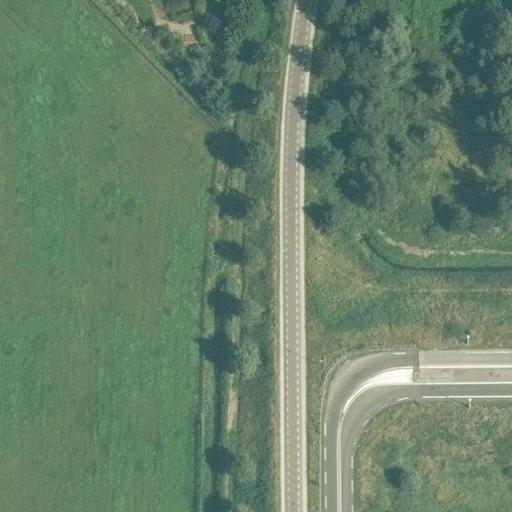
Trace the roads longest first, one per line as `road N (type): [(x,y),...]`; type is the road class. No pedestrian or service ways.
road 1 (unclassified): [(292,511),(289,198),(305,0)]
road 2 (motorway): [(511,358),(399,359),(366,370),(340,393),(337,449)]
road 3 (motorway): [(337,449),(350,415),(373,397),(511,392)]
